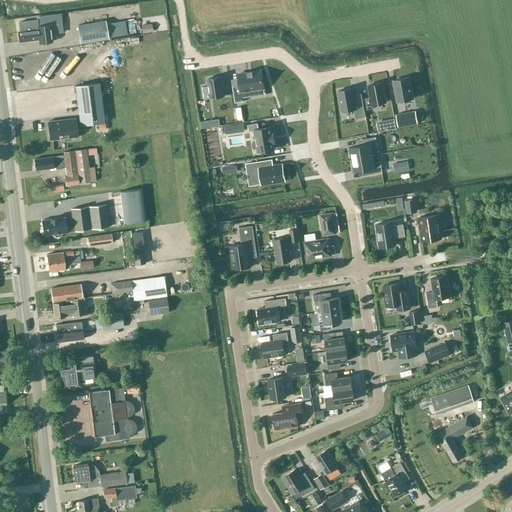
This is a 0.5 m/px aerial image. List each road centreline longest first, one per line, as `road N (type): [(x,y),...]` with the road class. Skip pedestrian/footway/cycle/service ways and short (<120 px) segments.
road 1 (tertiary): [(52,511),(0,92)]
road 2 (residential): [(253,457),(228,290),(359,270)]
road 3 (residential): [(359,270),(377,404),(253,457)]
road 4 (residential): [(309,81),(314,149),(347,205),(359,270)]
road 5 (residential): [(177,0),(185,44),(201,62),(275,53),(309,81)]
road 6 (unknown): [(24,286),(175,267)]
